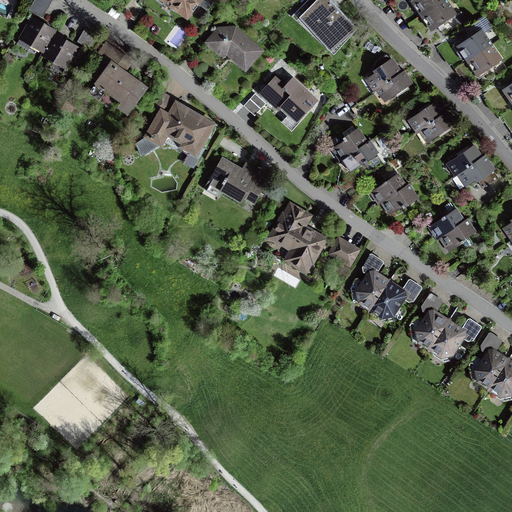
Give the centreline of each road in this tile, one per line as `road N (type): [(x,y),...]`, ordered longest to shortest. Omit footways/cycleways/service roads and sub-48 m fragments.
road 1 (residential): [(511,326),(327,205),(170,69),(73,0)]
road 2 (residential): [(511,162),(358,0)]
